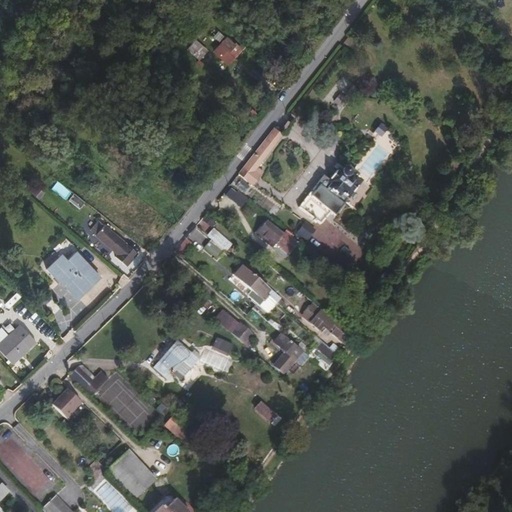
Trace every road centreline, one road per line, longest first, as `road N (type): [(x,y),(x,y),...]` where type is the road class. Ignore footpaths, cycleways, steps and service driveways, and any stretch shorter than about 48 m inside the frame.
road 1 (residential): [(364,0),(141,276),(0,405)]
road 2 (unknown): [(50,363),(100,422),(150,459)]
